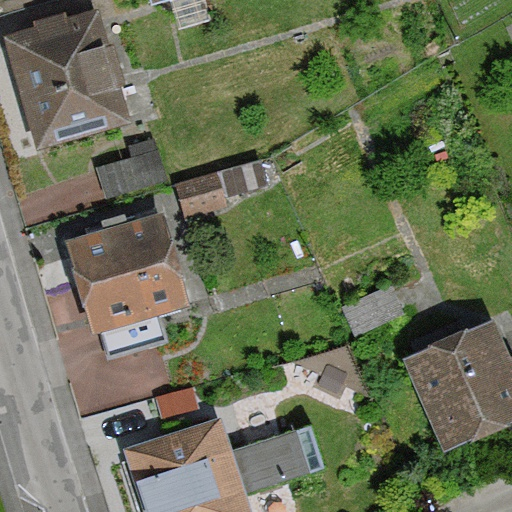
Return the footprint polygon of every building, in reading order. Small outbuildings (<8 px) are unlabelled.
[(96,15),(5,40),(35,149),(127,123),(96,15)] [(162,216),(66,241),(91,334),(102,331),(108,353),(163,339),(157,315),(186,308),(162,216)] [(511,369),(489,321),(404,361),(448,453),(511,422),(511,369)] [(88,406),(175,375),(162,340),(76,371),(88,406)] [(218,420),(126,449),(146,511),(246,511),(241,494),(322,469),(308,425),(228,451),(218,420)]
